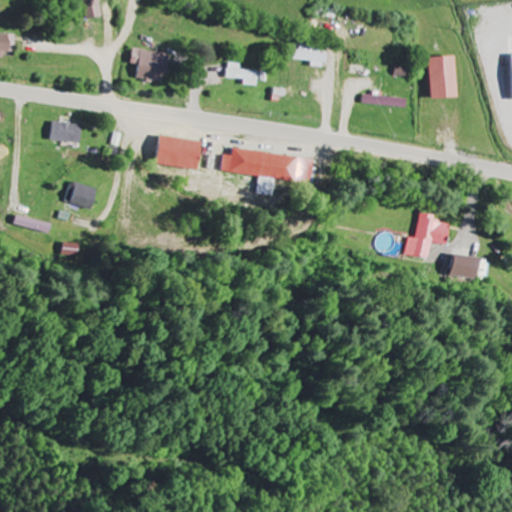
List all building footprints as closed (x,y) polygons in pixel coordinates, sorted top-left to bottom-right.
[(88,1),(88,20),(105,19),(104,0),(88,1)] [(0,57),(6,58),(6,53),(16,53),(16,36),(0,35),(0,57)] [(311,62),(311,68),(327,69),(327,54),(306,54),(306,46),(296,46),(296,62),(311,62)] [(162,84),(164,74),(170,75),(173,56),(136,50),(133,65),(140,66),(138,80),(162,84)] [(461,99),(460,58),(433,59),(435,100),(461,99)] [(245,80),(244,87),(259,87),(259,72),(241,71),(242,65),(229,64),(228,80),(245,80)] [(410,109),(410,100),(365,97),(364,107),(410,109)] [(54,142),(84,144),(85,125),(55,124),(54,142)] [(207,143),(164,137),(160,166),(202,172),(207,143)] [(316,160),(236,150),(235,157),(226,156),(224,172),(253,176),(253,177),(262,178),(260,194),(276,196),(278,179),(313,184),(316,160)] [(73,195),(70,194),(68,203),(94,211),(99,192),(76,185),(73,195)] [(418,240),(410,239),(409,257),(433,260),(434,244),(450,246),(452,226),(438,224),(439,217),(421,215),(418,240)] [(48,224),(17,216),(14,226),(46,234),(48,224)] [(482,277),(484,260),(457,256),(455,273),(482,277)]
